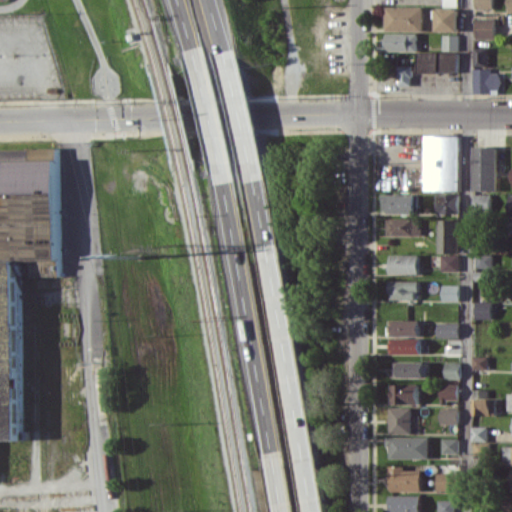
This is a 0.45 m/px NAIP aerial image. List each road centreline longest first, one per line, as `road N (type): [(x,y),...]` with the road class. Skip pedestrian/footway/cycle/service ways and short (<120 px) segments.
road 1 (residential): [(362,0),(366,511)]
road 2 (track): [(100,120),(138,378),(147,511)]
road 3 (motorway): [(227,180),(278,454)]
road 4 (motorway): [(317,511),(272,254)]
road 5 (tertiary): [(110,120),(364,115)]
road 6 (tertiary): [(511,116),(364,115)]
road 7 (motorway): [(198,58),(227,180)]
road 8 (motorway): [(258,177),(229,58)]
